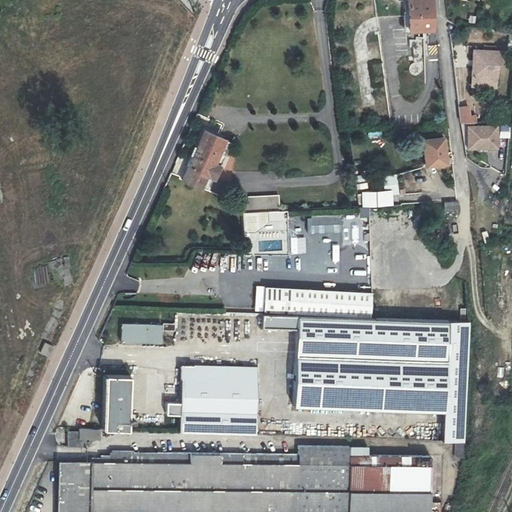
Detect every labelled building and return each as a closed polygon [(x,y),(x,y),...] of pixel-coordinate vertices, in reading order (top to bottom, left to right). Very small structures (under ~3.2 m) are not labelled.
[(430,30),(429,0),(407,0),(408,30),(430,30)] [(498,52),(473,50),(472,85),(493,87),(495,63),(498,63),(498,52)] [(468,106),(459,107),(461,122),(475,123),(476,116),(469,115),(468,106)] [(467,126),(466,150),(498,151),(499,126),(467,126)] [(202,131),(186,167),(206,174),(212,177),(228,142),(202,131)] [(442,139),(423,141),(426,166),(446,164),(442,139)] [(182,177),(201,185),(206,174),(186,167),(182,177)] [(218,182),(224,184),(230,171),(225,168),(218,182)] [(359,208),(393,206),(393,195),(398,195),(397,175),(384,176),(385,191),(358,192),(359,208)] [(200,187),(201,185),(182,177),(181,180),(200,187)] [(240,198),(241,213),(277,211),(277,197),(240,198)] [(456,211),(458,211),(457,202),(444,203),(444,217),(456,216),(456,211)] [(369,210),(287,217),(288,231),(298,230),(299,237),(315,235),(316,243),(322,243),(322,234),(334,233),(333,224),(370,220),(369,210)] [(47,267),(34,267),(35,285),(47,285),(47,267)] [(372,292),(290,289),(289,314),(373,317),(372,292)] [(443,413),(447,321),(261,314),(261,327),(294,328),(293,407),(443,413)] [(468,322),(447,321),(443,413),(442,441),(463,442),(468,322)] [(120,325),(120,343),(159,343),(159,325),(120,325)] [(40,355),(50,357),(53,345),(43,343),(40,355)] [(206,433),(254,435),(255,367),(179,365),(179,403),(166,402),(166,415),(178,414),(178,432),(206,433)] [(103,430),(127,431),(127,421),(134,422),(133,415),(128,415),(128,399),(134,399),(134,393),(128,392),(128,377),(105,376),(103,430)] [(99,430),(78,429),(78,432),(67,432),(67,446),(85,447),(85,439),(98,439),(99,430)] [(455,458),(463,459),(464,444),(456,444),(455,458)] [(298,445),(297,454),(297,463),(242,462),(242,453),(189,452),(189,462),(99,462),(57,462),(56,511),(346,511),(348,446),(298,445)] [(367,447),(348,446),(346,511),(439,511),(440,495),(437,495),(438,459),(428,460),(428,456),(367,455),(367,447)] [(189,462),(189,452),(110,451),(110,456),(99,455),(99,462),(189,462)] [(297,463),(297,454),(242,453),(242,462),(297,463)]
